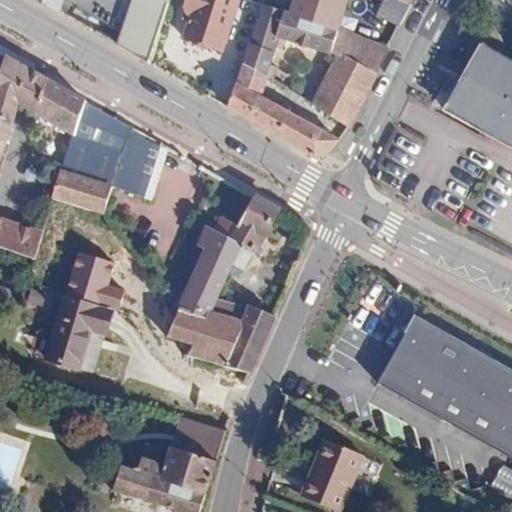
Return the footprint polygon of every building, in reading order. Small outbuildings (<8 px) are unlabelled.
[(35,0),(59,13),(62,0),(35,0)] [(168,0),(168,3),(159,0),(146,0),(134,33),(128,52),(149,64),(170,3),(170,0),(168,0)] [(191,12),(188,22),(182,38),(223,51),(224,49),(238,55),(247,30),(230,24),(238,0),(187,0),(184,10),(191,12)] [(260,5),(248,43),(273,52),(278,38),(329,53),(336,35),(348,0),(293,0),(288,14),(260,5)] [(409,6),(396,0),(384,0),(377,16),(398,27),(409,6)] [(181,20),(188,22),(191,12),(184,10),(181,20)] [(89,30),(112,43),(120,25),(97,12),(89,30)] [(112,43),(128,52),(134,33),(120,25),(112,43)] [(336,35),(329,53),(337,57),(355,65),(362,45),(336,35)] [(273,52),(248,43),(243,61),(266,76),(270,64),(273,52)] [(385,54),(362,45),(355,65),(375,74),(385,54)] [(511,63),(481,46),(459,86),(446,108),(511,145),(511,63)] [(355,65),(337,57),(319,96),(314,106),(347,127),(375,74),(355,65)] [(36,112),(46,81),(5,58),(0,74),(0,247),(29,257),(37,231),(0,218),(0,157),(18,102),(36,112)] [(266,76),(243,61),(236,81),(260,95),(266,76)] [(270,64),(266,76),(273,80),(276,69),(277,66),(270,64)] [(276,69),(273,80),(314,106),(319,96),(276,69)] [(102,214),(110,186),(129,128),(46,81),(36,112),(73,133),(59,172),(40,168),(47,196),(53,198),(102,214)] [(260,95),(236,81),(227,109),(275,136),(288,111),(291,106),(281,100),(278,105),(260,95)] [(288,111),(275,136),(313,158),(328,154),(338,141),(298,118),(288,111)] [(129,128),(110,186),(143,197),(159,145),(156,143),(129,128)] [(256,252),(279,211),(253,197),(237,227),(231,239),(242,245),(232,265),(242,269),(252,251),(256,252)] [(231,239),(237,227),(219,218),(213,230),(207,227),(198,247),(204,250),(178,308),(178,310),(205,320),(215,300),(232,265),(242,245),(231,239)] [(34,259),(42,233),(37,231),(29,257),(34,259)] [(77,250),(63,299),(111,312),(118,314),(125,290),(110,285),(117,262),(77,250)] [(147,269),(156,281),(163,275),(153,264),(147,269)] [(44,308),(48,293),(31,289),(28,304),(44,308)] [(59,317),(106,331),(111,312),(63,299),(59,317)] [(223,366),(249,310),(215,300),(205,320),(178,310),(166,337),(193,346),(188,356),(223,366)] [(275,318),(272,317),(250,306),(249,310),(223,366),(248,374),(275,318)] [(511,370),(416,316),(380,382),(511,458),(511,370)] [(105,335),(106,331),(59,317),(45,361),(79,371),(91,330),(105,335)] [(184,452),(215,463),(225,432),(180,417),(175,433),(189,438),(184,452)] [(324,440),(301,496),(340,511),(363,457),(324,440)] [(180,511),(198,511),(215,463),(184,452),(170,447),(162,471),(127,459),(124,467),(120,466),(112,490),(180,511)]
